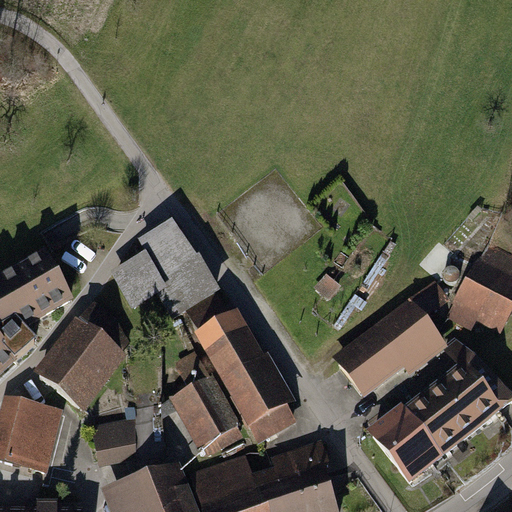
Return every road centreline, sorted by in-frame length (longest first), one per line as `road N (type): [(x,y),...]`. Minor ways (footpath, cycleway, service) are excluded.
road 1 (residential): [(166,202),(395,511)]
road 2 (residential): [(0,396),(36,360),(131,228),(166,202)]
road 3 (residential): [(0,16),(61,54),(166,202)]
